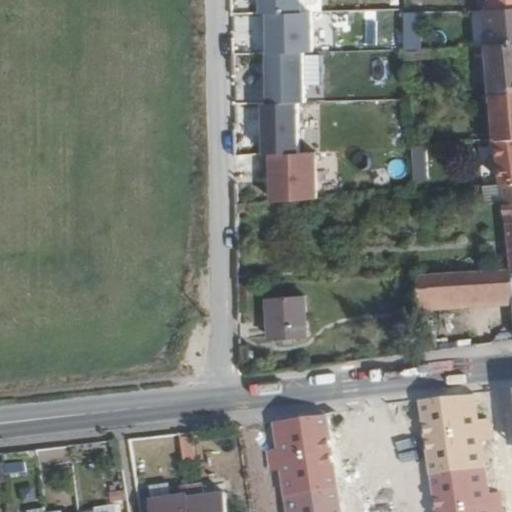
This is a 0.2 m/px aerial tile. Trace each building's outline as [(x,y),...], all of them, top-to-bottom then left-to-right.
[(272,0),(273,15),(297,15),(297,13),(309,13),(309,0),(272,0)] [(511,0),(483,0),(489,46),(511,42),(511,0)] [(425,47),(424,11),(407,11),(408,48),(425,47)] [(511,42),(489,46),(493,93),(496,116),(497,139),(503,183),(511,181),(511,42)] [(415,180),(428,180),(427,147),(415,147),(415,180)] [(511,181),(503,183),(505,200),(508,222),(511,259),(511,181)] [(503,183),(484,185),(485,202),(505,200),(503,183)] [(511,266),(420,273),(423,309),(511,303),(511,266)] [(307,295),(268,297),(271,340),(309,337),(307,295)] [(429,496),(487,488),(482,445),(423,453),(429,496)] [(191,508),(191,511),(229,511),(226,494),(205,497),(203,485),(187,487),(191,508)] [(191,511),(191,508),(187,487),(172,490),(173,498),(151,501),(153,511),(191,511)] [(342,511),(341,497),(318,501),(319,509),(300,511),(342,511)]
